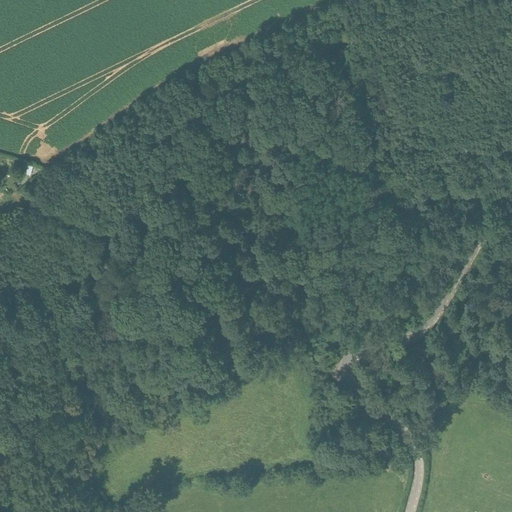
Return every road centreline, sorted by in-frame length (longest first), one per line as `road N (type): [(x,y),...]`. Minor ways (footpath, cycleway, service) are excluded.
road 1 (unclassified): [(410,511),(418,472),(413,447),(347,381),(345,364),(361,349),(422,328),(483,234),(511,215)]
road 2 (track): [(212,107),(279,65),(452,0)]
road 3 (track): [(212,107),(160,141),(117,232)]
